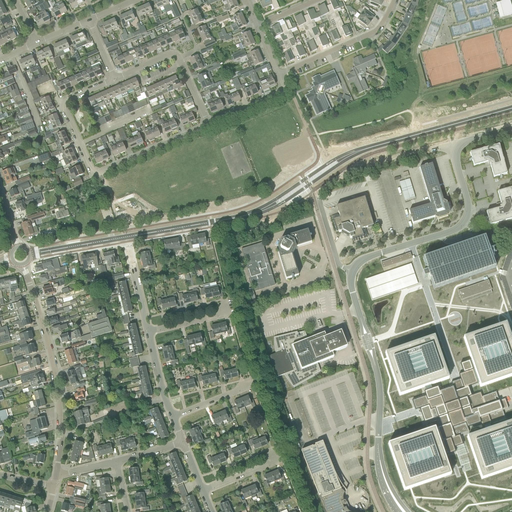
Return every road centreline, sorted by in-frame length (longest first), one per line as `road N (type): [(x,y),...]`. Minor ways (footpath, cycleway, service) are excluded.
road 1 (unclassified): [(56,474),(57,386),(22,264)]
road 2 (tertiary): [(352,271),(368,256),(463,223),(468,205),(452,144)]
road 3 (tertiary): [(348,155),(511,108)]
road 4 (residential): [(276,75),(371,33),(394,0)]
road 5 (tertiary): [(125,237),(263,208)]
road 6 (residential): [(100,173),(90,169),(65,104),(113,79)]
